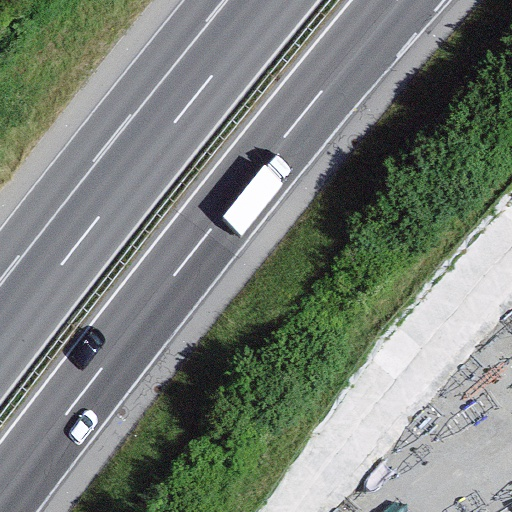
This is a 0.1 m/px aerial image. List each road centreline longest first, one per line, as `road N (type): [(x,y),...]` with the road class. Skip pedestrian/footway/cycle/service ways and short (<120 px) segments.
road 1 (motorway): [(0,500),(182,261),(397,0)]
road 2 (motorway): [(233,43),(0,342)]
